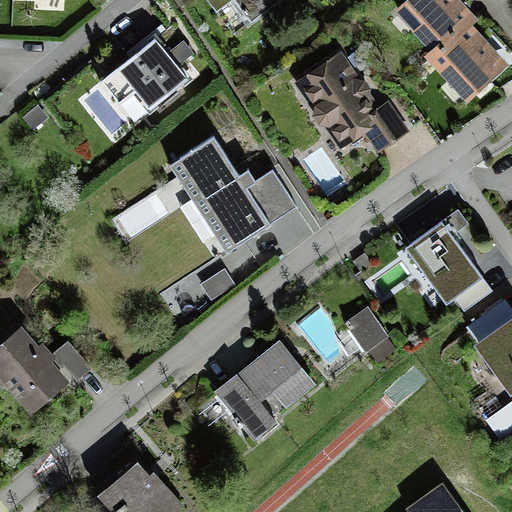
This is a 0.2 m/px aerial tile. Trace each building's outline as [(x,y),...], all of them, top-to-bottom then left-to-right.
[(208,0),(234,34),(279,0),(208,0)] [(422,59),(463,27),(469,22),(451,0),(402,0),(386,14),(422,59)] [(463,27),(422,59),(415,65),(453,112),(500,73),(463,27)] [(146,40),(99,79),(137,124),(184,85),(146,40)] [(326,56),(285,84),(332,153),(365,131),(376,148),(406,128),(386,98),(364,112),(326,56)] [(212,139),(177,160),(229,248),(298,207),(280,177),(247,197),(212,139)] [(451,226),(412,252),(445,299),(483,273),(451,226)] [(367,308),(343,324),(359,347),(382,332),(367,308)] [(511,317),(508,311),(454,347),(491,403),(511,388),(511,317)] [(25,329),(0,348),(0,399),(24,431),(74,392),(25,329)] [(283,337),(204,397),(249,456),(328,395),(283,337)] [(180,511),(136,458),(91,495),(104,511),(180,511)]
